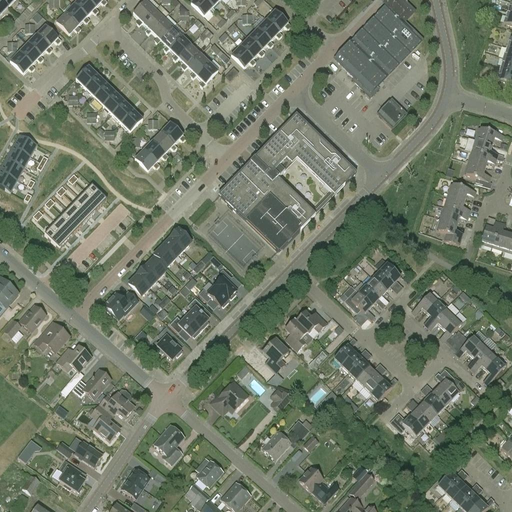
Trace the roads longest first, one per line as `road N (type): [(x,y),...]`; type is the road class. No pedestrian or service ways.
road 1 (residential): [(72,318),(224,161)]
road 2 (residential): [(165,397),(291,270)]
road 3 (residential): [(224,161),(109,28)]
road 4 (residential): [(293,511),(165,397)]
road 5 (residential): [(87,511),(165,397)]
road 6 (residential): [(291,270),(382,175)]
road 7 (residential): [(382,175),(291,91)]
road 8 (residential): [(165,397),(72,318)]
